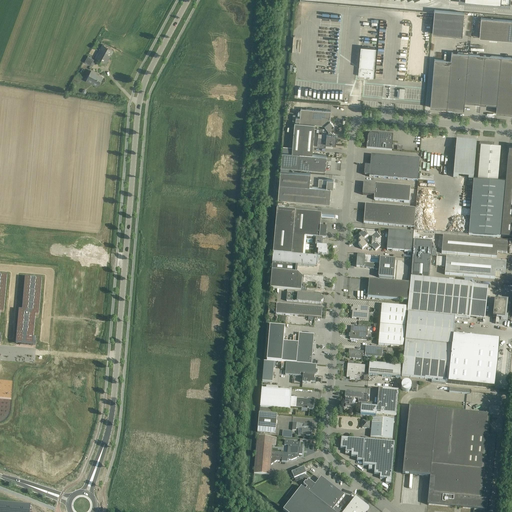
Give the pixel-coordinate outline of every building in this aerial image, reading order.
[(434,15),(432,34),(434,34),(462,36),(464,18),(464,13),(434,10),(434,13),(434,15)] [(511,20),(481,18),(479,38),(511,40),(511,20)] [(113,50),(102,44),(94,59),(87,56),(84,62),(92,67),(96,60),(105,65),(113,50)] [(376,48),(361,47),(358,76),(367,77),(367,78),(373,79),(376,48)] [(434,59),(430,107),(464,110),(464,102),(496,105),(496,113),(511,114),(511,57),(451,52),(451,60),(434,59)] [(102,77),(91,71),(87,78),(99,84),(102,77)] [(343,84),(335,84),(335,85),(323,84),(322,92),(326,93),(327,89),(335,90),(334,99),(340,100),(341,91),(342,91),(343,84)] [(296,117),(295,121),(299,121),(300,119),(321,121),(321,125),(324,125),(326,127),(329,131),(334,127),(334,125),(330,121),(331,111),(326,111),(301,108),(300,117),(296,117)] [(292,144),(292,153),(312,155),(315,125),(321,125),(321,121),(300,119),(299,121),(299,123),(294,122),(294,127),(300,127),(298,144),(292,144)] [(318,138),(317,147),(323,147),(323,144),(335,145),(336,142),(337,142),(337,137),(336,137),(336,135),(335,135),(333,133),(330,135),(326,135),(326,142),(323,142),(321,142),(322,138),(318,138)] [(377,133),(372,133),(371,133),(370,133),(368,135),(368,136),(368,137),(367,142),(366,148),(392,150),(393,134),(377,133)] [(457,140),(456,140),(456,142),(455,142),(454,147),(456,147),(453,177),(473,179),(477,142),(476,142),(476,144),(457,142),(457,140)] [(473,181),(468,235),(511,238),(511,145),(509,145),(505,184),(497,183),(500,149),(493,148),(494,143),(480,142),(478,155),(480,155),(479,160),(477,182),(473,181)] [(280,166),(280,171),(289,172),(289,167),(325,170),(326,156),(312,155),(292,153),(282,152),(280,166)] [(419,159),(371,155),(371,158),(370,158),(369,158),(368,159),(367,159),(367,160),(367,166),(365,165),(364,175),(369,176),(369,177),(418,181),(419,159)] [(280,171),(278,199),(308,201),(317,202),(329,203),(331,188),(318,187),(312,187),(312,184),(310,184),(310,173),(289,172),(280,171)] [(319,179),(318,187),(331,188),(333,188),(333,180),(327,179),(322,179),(319,179)] [(362,195),(374,196),(375,184),(410,187),(363,183),(362,195)] [(374,196),(374,200),(409,203),(410,187),(375,184),(374,196)] [(415,209),(365,204),(363,223),(414,228),(415,209)] [(275,228),(273,253),(304,256),(306,237),(316,238),(323,238),(326,239),(327,228),(320,227),(321,214),(295,211),(293,229),(275,228)] [(388,230),(387,250),(411,253),(413,233),(388,230)] [(358,245),(362,250),(367,245),(364,242),(364,239),(368,236),(372,236),(375,240),(375,243),(371,246),(375,251),(380,247),(379,245),(381,245),(381,239),(380,238),(381,237),(377,232),(376,233),(375,232),(366,231),(365,232),(364,231),(359,235),(361,238),(358,240),(360,242),(358,245)] [(508,242),(443,236),(441,253),(497,258),(497,253),(507,254),(508,242)] [(326,250),(326,246),(322,246),(323,238),(316,238),(315,245),(314,254),(318,254),(327,255),(327,250),(326,250)] [(411,277),(407,313),(408,313),(455,318),(469,319),(469,318),(480,319),(485,319),(488,287),(473,285),(473,283),(429,279),(432,242),(413,241),(411,277)] [(273,254),(272,264),(272,271),(297,273),(298,266),(309,267),(317,268),(317,266),(317,264),(319,263),(318,259),(318,258),(317,258),(320,258),(273,254)] [(357,257),(356,267),(364,268),(379,271),(378,278),(394,279),(395,260),(380,259),(379,264),(364,263),(365,257),(365,254),(362,254),(362,257),(357,257)] [(436,257),(436,266),(445,267),(445,258),(436,257)] [(506,262),(496,262),(446,257),(445,275),(495,279),(495,274),(505,275),(506,262)] [(272,271),(270,289),(301,291),(302,285),(310,285),(310,281),(316,282),(315,285),(317,285),(316,290),(324,290),(324,285),(323,285),(324,277),(303,275),(303,278),(302,278),(302,277),(297,273),(272,271)] [(19,307),(16,343),(33,345),(36,308),(39,308),(42,279),(25,277),(22,307),(19,307)] [(409,283),(369,280),(367,298),(407,301),(409,283)] [(321,296),(287,293),(286,301),(321,304),(321,302),(322,302),(323,302),(323,301),(323,300),(323,299),(322,298),(321,298),(321,296)] [(499,319),(506,319),(506,315),(510,316),(511,303),(494,301),(492,318),(496,318),(496,320),(499,321),(499,319)] [(322,308),(277,304),(276,315),(321,319),(322,308)] [(369,307),(353,305),(352,308),(351,308),(351,311),(352,311),(352,318),(356,319),(356,318),(359,318),(359,320),(359,319),(368,320),(368,314),(367,313),(366,312),(366,311),(369,311),(368,311),(369,307)] [(381,305),(380,325),(405,327),(407,307),(381,305)] [(380,325),(378,345),(403,347),(405,327),(380,325)] [(267,361),(286,363),(311,365),(314,335),(299,334),(298,343),(283,342),(285,327),(270,326),(267,361)] [(358,327),(358,326),(358,328),(355,328),(356,327),(351,326),(350,334),(349,334),(349,337),(350,337),(350,339),(366,341),(366,336),(367,337),(367,336),(364,336),(364,335),(366,334),(367,328),(358,327)] [(404,356),(401,377),(448,381),(448,383),(494,388),(498,350),(455,346),(455,343),(452,343),(452,346),(405,341),(404,356)] [(381,348),(366,347),(365,352),(364,352),(357,351),(355,351),(353,351),(353,350),(349,349),(348,354),(349,354),(349,358),(364,360),(364,357),(382,358),(383,348),(381,348)] [(274,362),(264,362),(262,382),(272,383),(274,362)] [(311,365),(286,363),(285,375),(303,377),(303,375),(314,376),(316,374),(317,371),(316,370),(316,365),(311,365)] [(402,366),(369,363),(368,375),(400,378),(402,366)] [(365,366),(348,364),(347,369),(349,369),(348,371),(347,371),(346,377),(350,377),(350,380),(355,380),(355,376),(356,376),(358,374),(358,373),(364,373),(365,366)] [(314,376),(303,375),(303,377),(302,383),(310,384),(310,383),(315,383),(315,380),(314,379),(314,376)] [(407,382),(406,382),(405,382),(404,382),(403,383),(402,383),(402,384),(402,385),(401,385),(401,386),(401,387),(401,388),(402,388),(402,389),(402,390),(403,390),(403,391),(404,391),(405,392),(406,392),(407,392),(408,392),(409,391),(416,392),(417,383),(413,383),(412,385),(411,384),(410,384),(410,383),(409,383),(409,382),(408,382),(407,382)] [(292,391),(262,389),(260,407),(290,410),(292,391)] [(376,417),(376,414),(396,415),(398,391),(379,389),(377,407),(372,407),(361,406),(360,415),(376,417)] [(344,398),(344,405),(345,405),(345,407),(351,408),(351,405),(354,398),(357,399),(358,403),(361,403),(361,406),(372,407),(372,403),(367,402),(368,394),(363,394),(363,393),(344,392),(344,398)] [(307,399),(296,398),(296,408),(302,408),(303,407),(307,407),(307,408),(307,409),(308,409),(309,410),(312,410),(313,409),(314,409),(314,400),(311,400),(310,401),(308,398),(307,399)] [(489,415),(409,407),(402,474),(430,477),(427,505),(428,505),(428,504),(453,507),(454,507),(455,507),(457,507),(457,508),(459,508),(459,507),(461,507),(461,508),(463,508),(463,507),(485,510),(485,511),(486,511),(488,500),(481,500),(481,495),(490,496),(496,436),(487,435),(489,415)] [(259,413),(258,428),(276,430),(277,415),(259,413)] [(377,419),(372,418),(372,421),(363,421),(362,428),(371,429),(370,437),(392,439),(394,420),(377,419)] [(303,424),(293,423),(292,430),(296,431),(296,429),(302,429),(301,434),(311,435),(312,430),(311,430),(311,428),(312,428),(312,425),(303,424)] [(257,444),(254,474),(269,475),(270,465),(271,465),(276,461),(280,462),(280,460),(282,460),(282,456),(280,455),(281,453),(271,452),(272,445),(273,437),(257,436),(257,444)] [(395,442),(341,438),(340,448),(346,449),(345,452),(351,453),(351,457),(357,457),(357,461),(363,462),(362,466),(368,466),(368,470),(374,470),(374,474),(380,475),(380,479),(386,479),(385,483),(391,484),(395,442)] [(282,460),(281,462),(287,462),(287,460),(292,460),(299,457),(299,455),(302,455),(302,448),(301,448),(300,448),(300,442),(300,443),(294,442),(294,441),(285,441),(284,446),(288,446),(287,456),(282,456),(282,460)] [(304,486),(308,480),(310,479),(306,476),(305,476),(304,475),(306,474),(304,470),(303,470),(303,469),(302,468),(298,470),(291,473),(292,474),(291,475),(291,476),(292,478),(293,477),(294,479),(298,477),(300,474),(301,476),(302,475),(303,477),(301,480),(303,485),(304,486)] [(283,510),(285,511),(333,511),(332,511),(344,496),(332,486),(332,487),(323,480),(320,480),(318,482),(318,481),(315,485),(308,480),(304,486),(307,488),(305,490),(301,487),(283,510)] [(368,511),(368,509),(368,508),(366,506),(365,506),(364,505),(362,503),(360,502),(361,502),(359,500),(358,501),(357,499),(355,497),(343,511),(368,511)]
